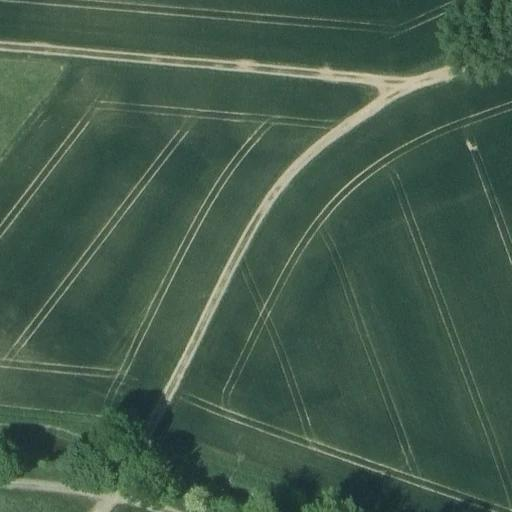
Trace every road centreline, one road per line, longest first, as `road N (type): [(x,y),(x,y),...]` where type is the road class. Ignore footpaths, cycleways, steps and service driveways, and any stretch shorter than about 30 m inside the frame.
road 1 (track): [(160,442),(304,181),(400,111),(511,67)]
road 2 (track): [(0,57),(409,94),(415,103)]
road 3 (track): [(351,511),(160,442),(129,507)]
road 4 (track): [(142,511),(0,492)]
